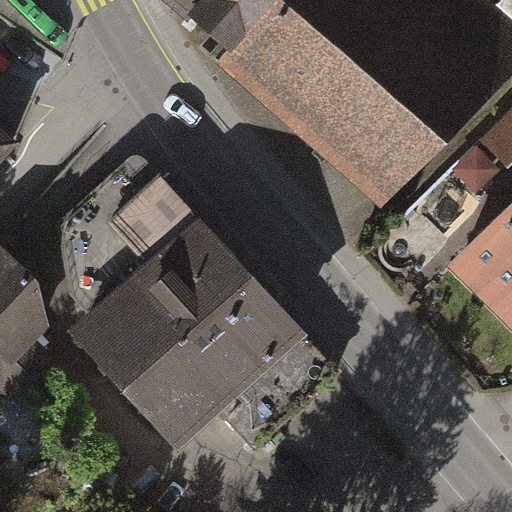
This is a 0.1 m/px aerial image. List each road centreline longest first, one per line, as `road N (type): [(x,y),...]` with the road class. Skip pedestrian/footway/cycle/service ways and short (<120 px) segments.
road 1 (tertiary): [(511,508),(203,153),(137,56)]
road 2 (residential): [(137,56),(0,202)]
